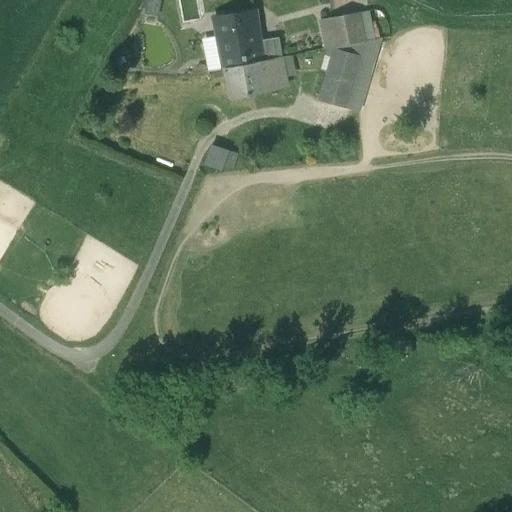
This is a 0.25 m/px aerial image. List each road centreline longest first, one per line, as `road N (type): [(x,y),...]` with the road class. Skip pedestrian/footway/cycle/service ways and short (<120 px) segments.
road 1 (track): [(70,356),(145,416),(466,358),(511,379)]
road 2 (unclassified): [(0,305),(70,356),(105,340),(128,310),(206,135)]
